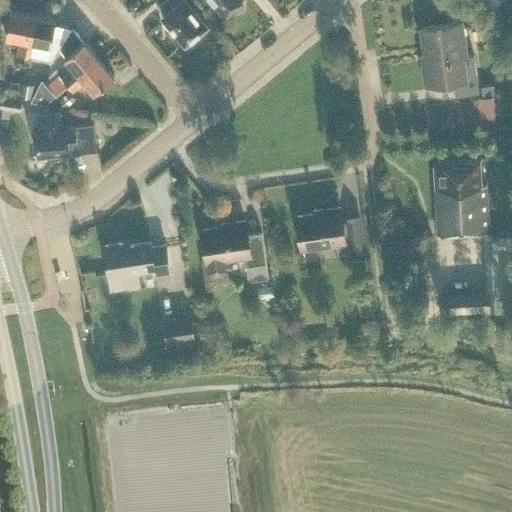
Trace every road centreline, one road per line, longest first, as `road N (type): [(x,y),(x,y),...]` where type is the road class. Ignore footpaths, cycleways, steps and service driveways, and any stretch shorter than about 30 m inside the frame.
road 1 (residential): [(169,140),(198,178),(215,186),(368,156),(357,31),(337,0)]
road 2 (primary): [(54,511),(33,356),(0,248)]
road 3 (residential): [(0,230),(90,204),(169,140)]
road 4 (residential): [(194,119),(336,0)]
road 5 (primary): [(0,330),(31,511)]
road 6 (residential): [(194,119),(94,0)]
